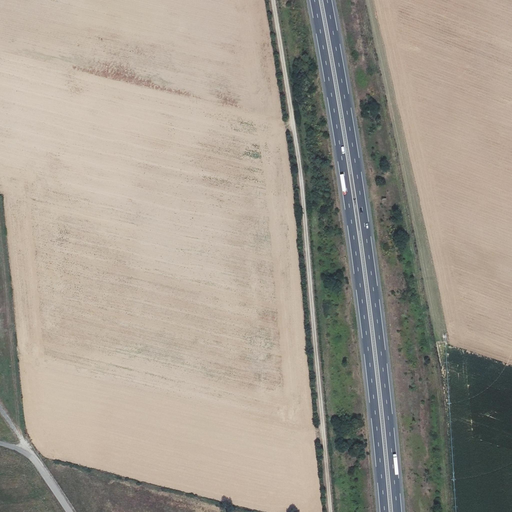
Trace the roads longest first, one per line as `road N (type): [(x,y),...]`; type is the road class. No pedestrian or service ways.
road 1 (motorway): [(314,0),(358,269),(384,511)]
road 2 (motorway): [(397,511),(369,257),(327,0)]
road 3 (track): [(330,511),(301,179),(272,0)]
